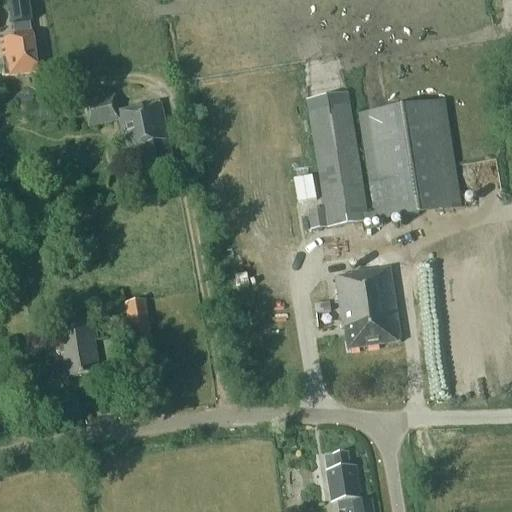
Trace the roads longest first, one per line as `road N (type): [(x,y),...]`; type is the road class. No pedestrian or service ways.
road 1 (unclassified): [(0,454),(250,415),(342,415),(377,424)]
road 2 (unclassified): [(377,424),(511,414)]
